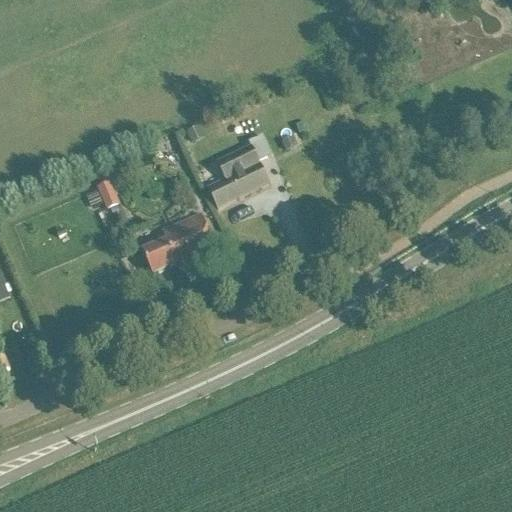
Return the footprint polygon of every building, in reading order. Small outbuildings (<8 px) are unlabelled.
[(382,6),(368,12),(377,35),(392,29),(382,6)] [(335,28),(327,32),(333,46),(341,43),(335,28)] [(200,128),(187,135),(192,145),(205,139),(200,128)] [(269,185),(259,163),(271,157),(262,138),(249,144),(251,150),(218,166),(226,181),(208,190),(218,210),(269,185)] [(295,140),(283,145),(286,152),(298,148),(295,140)] [(112,184),(98,189),(107,211),(120,205),(112,184)] [(219,256),(211,237),(202,217),(163,234),(167,243),(143,252),(153,277),(177,266),(180,273),(219,256)] [(0,279),(0,278),(0,302),(8,299),(0,279)] [(0,376),(9,373),(0,349),(0,376)]
